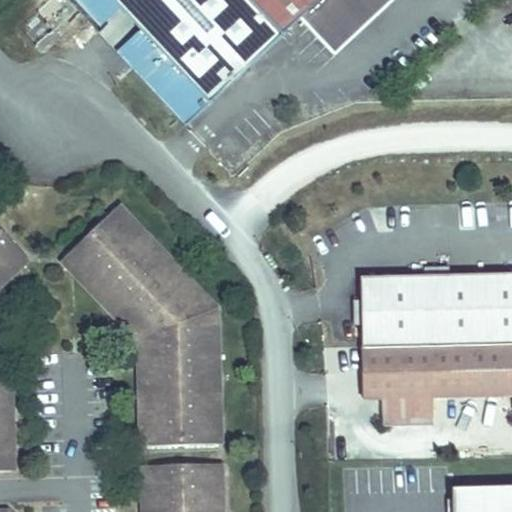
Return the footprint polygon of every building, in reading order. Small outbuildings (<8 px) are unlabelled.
[(309,13),(319,24),(323,29),(341,49),(393,0),(85,0),(195,122),(309,13)] [(112,206),(59,258),(139,339),(144,445),(219,442),(213,308),(112,206)] [(0,286),(31,257),(0,224),(0,286)] [(451,269),(451,258),(427,257),(427,270),(451,269)] [(511,267),(451,269),(427,270),(363,272),(365,344),(511,338),(511,267)] [(511,338),(365,344),(367,394),(393,393),(394,419),(436,417),(435,392),(511,389),(511,338)] [(10,375),(0,375),(0,467),(14,467),(10,375)] [(224,511),(221,460),(146,463),(148,511),(224,511)] [(511,511),(511,479),(454,483),(454,511),(511,511)]
